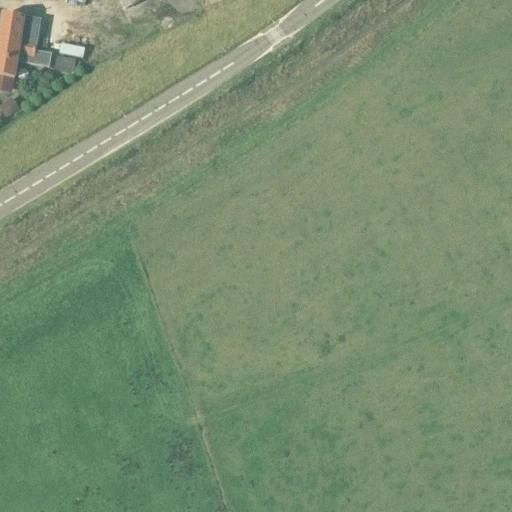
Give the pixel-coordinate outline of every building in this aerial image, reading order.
[(119,0),(126,12),(148,0),(119,0)] [(0,47),(33,53),(51,56),(53,43),(37,41),(37,36),(20,33),(22,20),(0,16),(0,18),(0,47)] [(130,44),(124,26),(107,31),(104,24),(85,30),(93,56),(130,44)] [(33,53),(0,47),(0,78),(13,81),(15,65),(48,70),(51,56),(33,53)] [(56,60),(54,73),(72,76),(74,63),(56,60)] [(19,112),(11,100),(0,107),(0,116),(4,122),(19,112)]
